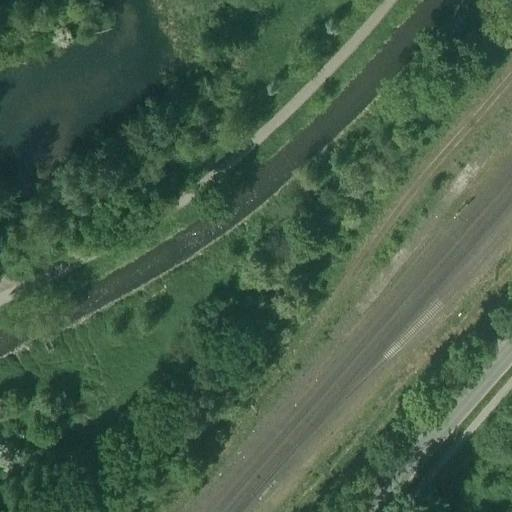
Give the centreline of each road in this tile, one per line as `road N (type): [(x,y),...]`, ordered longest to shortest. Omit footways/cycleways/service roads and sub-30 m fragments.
road 1 (track): [(386,0),(330,66),(174,205),(18,287)]
road 2 (unclassified): [(362,511),(511,342)]
